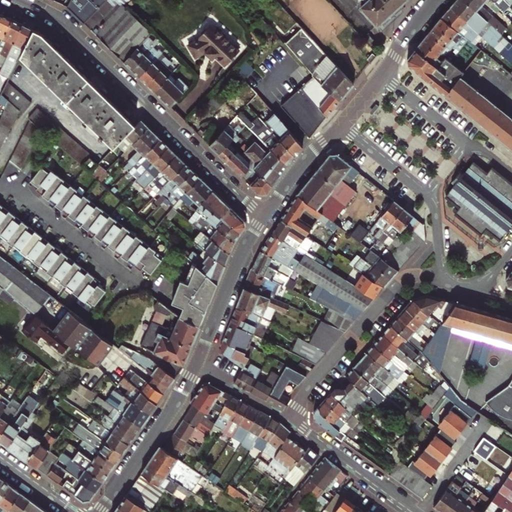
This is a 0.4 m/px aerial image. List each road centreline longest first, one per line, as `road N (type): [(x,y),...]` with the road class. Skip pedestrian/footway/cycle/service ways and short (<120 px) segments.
road 1 (residential): [(262,218),(72,31),(19,0)]
road 2 (residential): [(290,420),(403,279),(443,280)]
road 3 (tertiary): [(192,370),(99,511)]
road 4 (tertiary): [(262,218),(192,370)]
road 5 (residential): [(417,511),(290,420)]
road 6 (tertiary): [(341,125),(262,218)]
